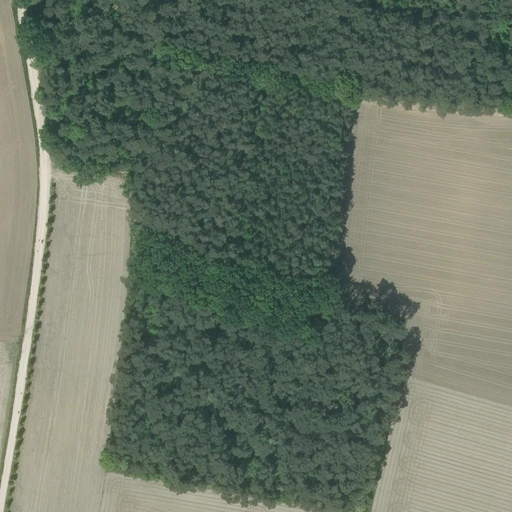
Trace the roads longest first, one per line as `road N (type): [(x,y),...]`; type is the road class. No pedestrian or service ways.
road 1 (track): [(18,0),(38,94),(46,202),(2,511)]
road 2 (track): [(348,98),(150,50),(109,0)]
